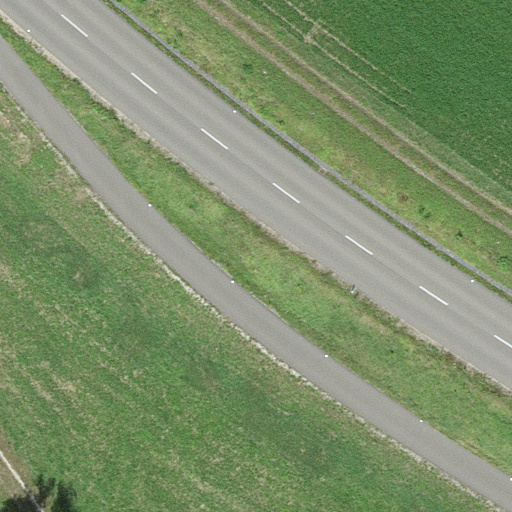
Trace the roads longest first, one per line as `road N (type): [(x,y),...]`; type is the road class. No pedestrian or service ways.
road 1 (track): [(0,61),(189,265),(391,422),(511,497)]
road 2 (tertiary): [(511,359),(227,161),(35,0)]
road 3 (track): [(210,0),(511,218)]
